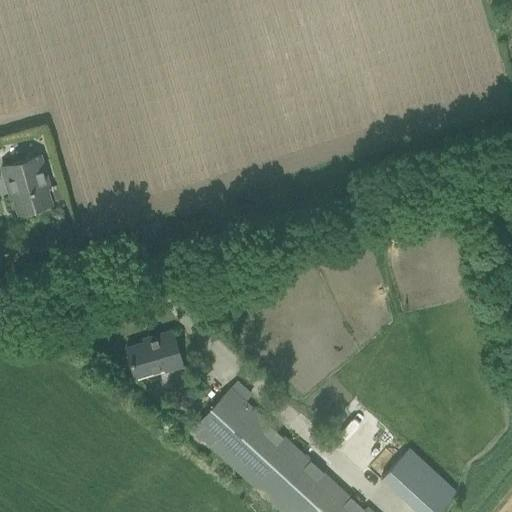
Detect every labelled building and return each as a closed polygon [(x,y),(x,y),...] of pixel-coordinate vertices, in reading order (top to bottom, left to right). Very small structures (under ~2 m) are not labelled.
[(13,197),(18,213),(51,203),(46,187),(49,186),(40,155),(1,166),(10,197),(13,197)] [(46,187),(51,203),(62,200),(57,183),(49,186),(46,187)] [(162,374),(183,368),(172,330),(150,337),(151,340),(126,347),(135,379),(162,372),(162,374)] [(365,511),(230,389),(193,430),(282,511),(365,511)] [(439,511),(458,491),(411,448),(383,479),(417,511),(439,511)]
